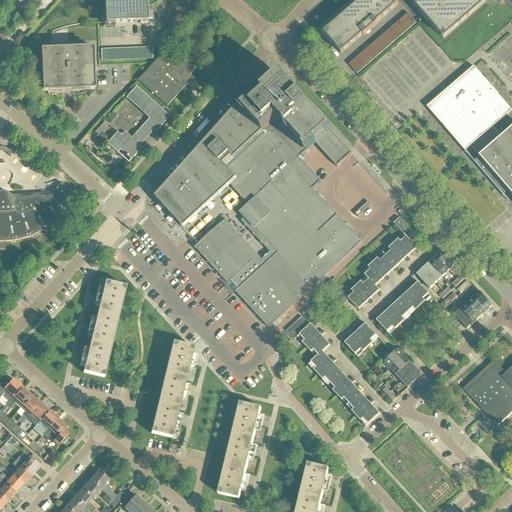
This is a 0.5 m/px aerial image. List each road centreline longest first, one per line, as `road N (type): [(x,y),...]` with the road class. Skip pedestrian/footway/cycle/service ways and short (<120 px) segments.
road 1 (unclassified): [(274,40),(452,232)]
road 2 (unclassified): [(274,40),(120,211)]
road 3 (residential): [(120,211),(141,218),(264,351)]
road 4 (unclassified): [(120,211),(2,345)]
road 5 (residential): [(0,101),(120,211)]
road 6 (residential): [(392,416),(504,315)]
road 7 (residential): [(452,232),(363,316)]
